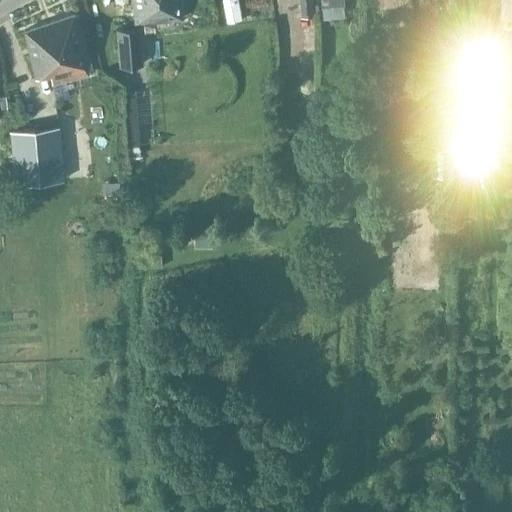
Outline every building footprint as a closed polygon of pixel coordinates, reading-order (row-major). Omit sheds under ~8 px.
[(132,0),(135,23),(183,19),(181,0),(132,0)] [(218,0),(221,22),(241,20),(238,0),(218,0)] [(300,0),(303,17),(314,15),(312,0),(300,0)] [(322,0),(324,17),(345,16),(343,0),(322,0)] [(511,0),(502,0),(503,16),(511,16),(511,0)] [(25,32),(37,80),(51,76),(52,84),(92,74),(76,13),(25,32)] [(420,23),(419,43),(443,44),(444,24),(420,23)] [(117,29),(120,66),(143,64),(140,28),(117,29)] [(460,163),(499,163),(500,43),(461,42),(460,163)] [(435,87),(452,87),(453,62),(435,62),(435,87)] [(137,93),(122,93),(124,132),(139,131),(137,93)] [(11,129),(15,182),(62,178),(58,126),(11,129)]
